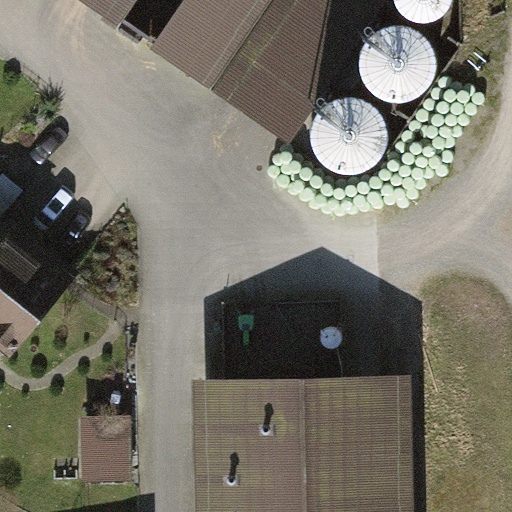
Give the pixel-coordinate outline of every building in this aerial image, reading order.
[(88,0),(286,135),(379,0),(88,0)] [(446,8),(455,4),(457,0),(411,0),(416,4),(425,9),(435,10),(446,8)] [(428,23),(418,17),(406,14),(394,15),(383,20),(374,27),(368,38),(366,50),(368,62),(373,74),(383,82),(395,87),(407,88),(420,85),(430,77),(437,67),(440,56),(440,44),(436,33),(428,23)] [(378,98),(368,92),(356,89),(344,90),(333,94),(324,102),(318,113),(316,125),(317,137),(323,149),(333,157),(344,162),(357,163),(369,160),(380,152),(387,142),(390,131),(390,119),(386,107),(378,98)] [(0,211),(0,348),(11,358),(78,274),(48,250),(0,211)] [(205,511),(421,511),(418,370),(202,375),(205,511)] [(132,416),(85,418),(87,479),(134,478),(132,416)]
